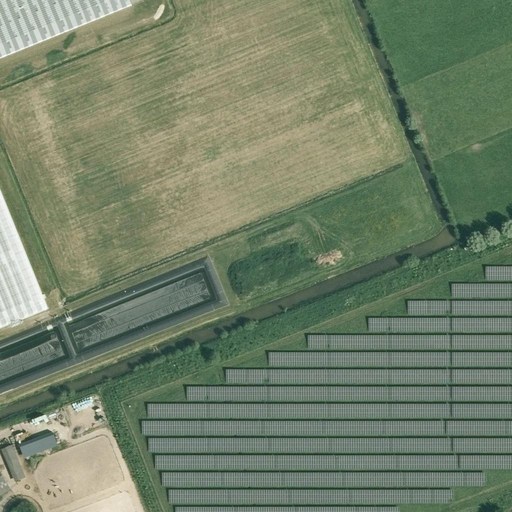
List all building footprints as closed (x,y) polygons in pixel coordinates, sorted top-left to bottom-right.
[(0,0),(0,327),(47,308),(0,191),(0,58),(133,6),(130,0),(0,0)] [(36,434),(64,427),(61,416),(46,420),(47,425),(35,428),(36,434)] [(101,427),(103,434),(110,432),(109,425),(101,427)] [(26,477),(12,445),(2,449),(15,481),(26,477)] [(0,495),(12,488),(11,487),(0,470),(0,495)]
